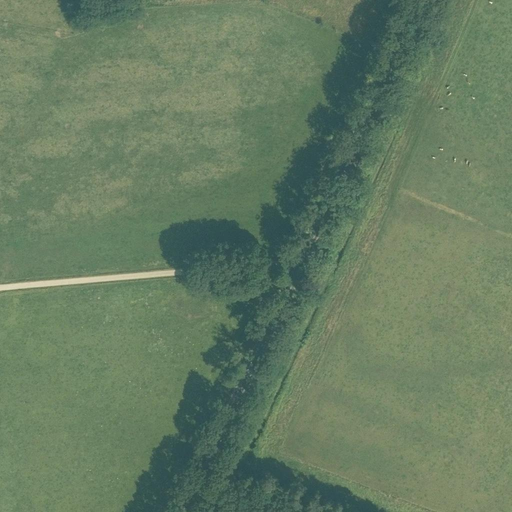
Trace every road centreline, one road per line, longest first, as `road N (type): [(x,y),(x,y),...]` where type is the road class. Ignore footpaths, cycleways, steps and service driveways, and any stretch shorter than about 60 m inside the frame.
road 1 (tertiary): [(185,511),(419,0)]
road 2 (track): [(0,288),(297,264)]
